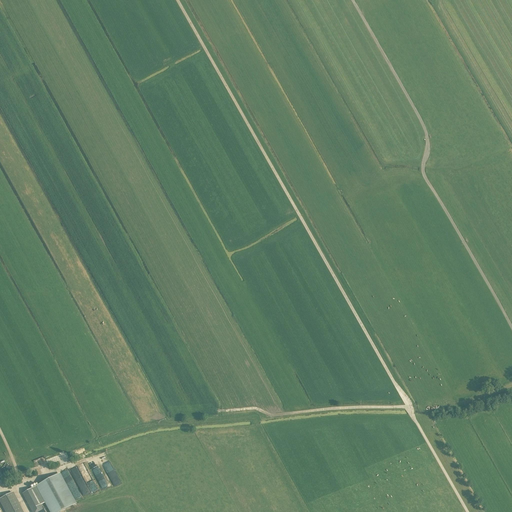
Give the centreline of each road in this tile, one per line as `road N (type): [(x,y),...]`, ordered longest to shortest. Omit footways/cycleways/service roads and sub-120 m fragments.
road 1 (track): [(467,511),(177,0)]
road 2 (track): [(511,328),(424,175),(425,131),(351,0)]
road 3 (track): [(270,415),(146,428),(0,483)]
road 4 (track): [(511,385),(451,407),(270,415)]
